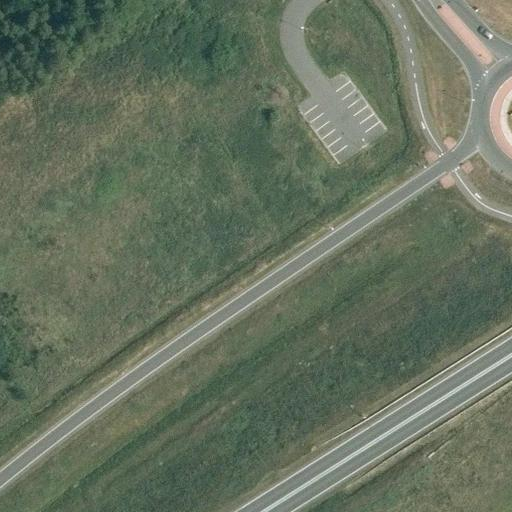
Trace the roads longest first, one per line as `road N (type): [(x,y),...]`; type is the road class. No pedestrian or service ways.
road 1 (trunk): [(482,140),(167,354),(0,479)]
road 2 (trunk): [(264,511),(511,355)]
